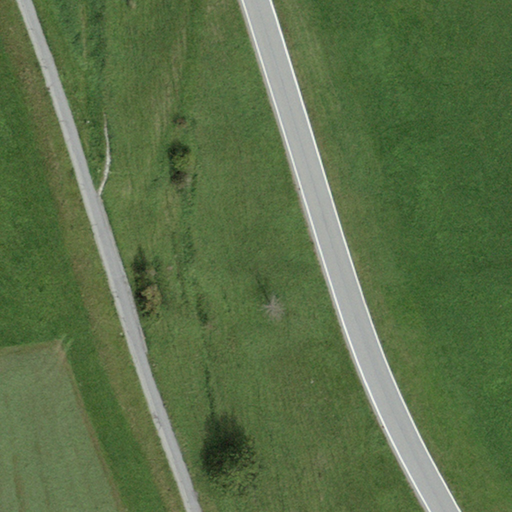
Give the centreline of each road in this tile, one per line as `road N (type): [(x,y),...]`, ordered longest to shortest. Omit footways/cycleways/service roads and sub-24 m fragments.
road 1 (tertiary): [(443,511),(343,289),(252,0)]
road 2 (unclassified): [(189,511),(17,0)]
